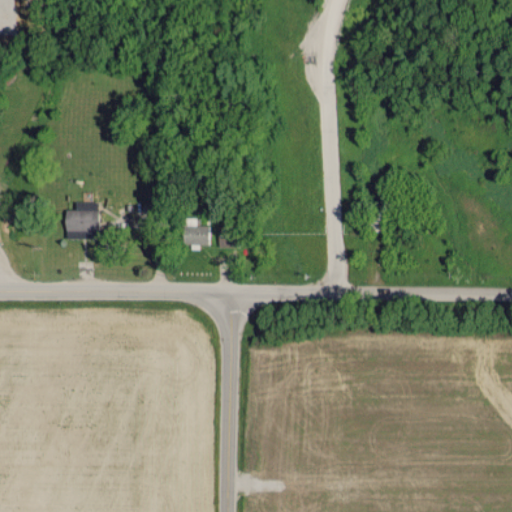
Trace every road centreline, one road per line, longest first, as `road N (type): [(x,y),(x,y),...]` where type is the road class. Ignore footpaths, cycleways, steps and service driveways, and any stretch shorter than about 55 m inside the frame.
road 1 (residential): [(511,294),(232,293)]
road 2 (primary): [(232,293),(0,294)]
road 3 (primary): [(228,511),(232,293)]
